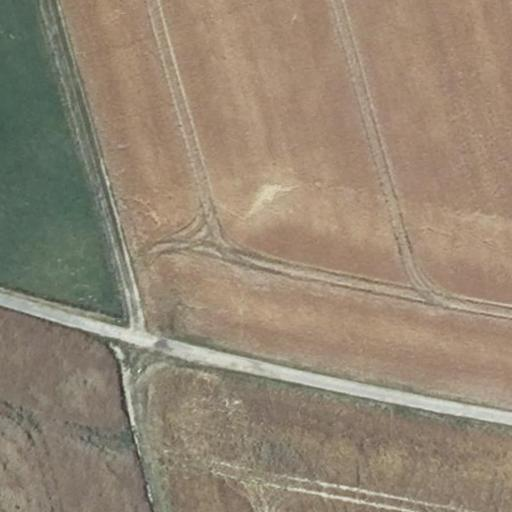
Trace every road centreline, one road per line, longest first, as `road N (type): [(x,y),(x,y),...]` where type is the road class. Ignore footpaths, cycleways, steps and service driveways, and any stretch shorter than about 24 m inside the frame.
road 1 (track): [(511,417),(137,349)]
road 2 (track): [(137,349),(40,0)]
road 3 (track): [(175,511),(137,349)]
road 4 (residential): [(0,302),(137,349)]
